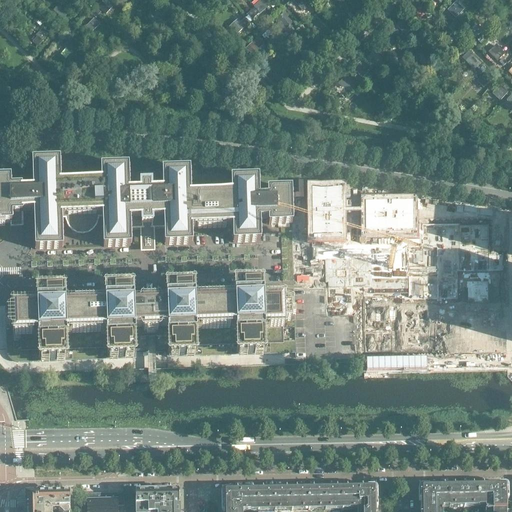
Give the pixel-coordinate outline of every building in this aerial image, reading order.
[(100,0),(95,6),(105,15),(115,5),(109,0),(100,0)] [(196,0),(190,7),(200,17),(209,7),(201,0),(196,0)] [(265,0),(261,0),(254,6),(261,14),(271,5),(265,0)] [(296,0),(290,6),(300,15),(309,6),(303,0),(296,0)] [(49,12),(59,21),(68,11),(58,2),(49,12)] [(448,19),(464,19),(464,2),(448,2),(448,19)] [(408,12),(417,22),(427,12),(417,3),(408,12)] [(142,24),(152,33),(161,23),(152,14),(142,24)] [(226,27),(236,36),(245,26),(236,17),(226,27)] [(92,32),(101,24),(95,18),(86,26),(92,32)] [(267,28),(277,37),(287,27),(277,18),(267,28)] [(28,38),(38,47),(47,37),(38,28),(28,38)] [(460,37),(470,47),(479,37),(470,28),(460,37)] [(245,47),(255,56),(265,46),(255,37),(245,47)] [(373,48),(383,57),(392,47),(383,38),(373,48)] [(57,51),(67,60),(77,50),(67,41),(57,51)] [(486,53),(496,62),(506,53),(496,43),(486,53)] [(368,60),(376,67),(383,58),(375,51),(368,60)] [(476,74),(484,66),(470,51),(462,59),(476,74)] [(190,69),(199,78),(209,68),(199,59),(190,69)] [(358,73),(363,78),(371,70),(365,65),(358,73)] [(335,82),(345,91),(355,81),(345,72),(335,82)] [(502,103),(511,113),(511,112),(511,94),(511,93),(502,103)] [(291,206),(291,199),(290,194),(290,191),(290,189),(290,188),(290,183),(258,179),(249,180),(249,177),(239,178),(239,180),(231,180),(225,181),(225,175),(196,176),(196,171),(189,171),(181,171),(181,169),(170,169),(170,172),(162,172),(128,173),(127,168),(119,168),(119,167),(119,166),(109,166),(109,168),(108,168),(106,168),(104,168),(103,168),(100,168),(100,169),(81,169),(80,161),(59,161),(51,162),(51,161),(51,159),(40,160),(40,162),(32,162),(23,163),(21,163),(8,163),(8,164),(0,164),(0,226),(4,226),(4,224),(22,223),(22,213),(34,212),(35,250),(62,249),(61,220),(67,220),(67,221),(67,223),(69,226),(69,227),(72,230),(73,231),(76,233),(77,233),(81,234),(83,234),(86,233),(88,233),(91,230),(92,230),(94,227),(95,225),(96,222),(96,220),(96,219),(102,219),(103,248),(130,247),(130,231),(140,230),(143,230),(143,231),(143,232),(143,233),(143,234),(144,234),(144,235),(145,235),(145,236),(146,236),(147,236),(148,236),(148,235),(149,235),(150,234),(150,233),(151,233),(151,232),(151,231),(150,231),(150,230),(164,229),(164,245),(191,245),(191,228),(197,228),(197,229),(226,228),(226,227),(232,227),(233,243),(260,242),(259,220),(268,220),(268,226),(291,225),(291,206)] [(340,190),(310,191),(311,260),(324,259),(324,290),(362,289),(363,352),(502,350),(501,257),(488,257),(488,223),(412,224),(412,203),(340,204),(340,190)] [(284,329),(284,321),(291,321),(291,305),(283,305),(283,298),(280,298),(279,291),(261,292),(261,284),(234,285),(234,292),(193,294),(193,287),(166,288),(166,295),(153,295),(152,295),(152,294),(151,293),(150,292),(149,292),(148,292),(147,293),(146,293),(146,294),(145,295),(145,296),(132,296),(132,289),(105,290),(105,297),(63,298),(63,291),(36,292),(37,299),(20,300),(21,307),(5,308),(6,348),(7,352),(7,353),(7,354),(7,355),(7,356),(8,357),(9,359),(10,360),(11,361),(12,361),(14,362),(16,363),(18,363),(136,359),(135,333),(166,332),(167,358),(263,355),(263,344),(281,343),(281,329),(284,329)] [(492,511),(492,505),(492,486),(477,487),(478,506),(486,506),(486,511),(492,511)] [(506,505),(506,488),(506,487),(505,487),(505,486),(504,486),(492,486),(492,505),(506,505)] [(449,507),(448,487),(434,488),(434,506),(434,511),(440,511),(440,507),(449,507)] [(463,507),(463,487),(448,487),(449,507),(463,507)] [(478,506),(477,487),(463,487),(463,507),(478,506)] [(434,506),(434,488),(422,488),(421,488),(420,488),(420,489),(420,490),(420,506),(434,506)] [(341,509),(341,489),(324,490),(324,510),(341,509)] [(358,505),(358,489),(341,489),(341,509),(358,509),(357,511),(363,511),(363,505),(358,505)] [(375,511),(375,491),(375,490),(374,489),(373,489),(358,489),(358,505),(363,505),(363,511),(375,511)] [(291,510),(290,490),(273,491),(274,511),(291,510)] [(308,510),(307,490),(290,490),(291,510),(308,510)] [(324,510),(324,490),(307,490),(308,510),(324,510)] [(240,508),(240,491),(224,492),(223,492),(223,493),(223,494),(223,511),(235,511),(235,508),(240,508)] [(257,511),(257,491),(240,491),(240,508),(235,508),(235,511),(240,511),(257,511)] [(274,511),(273,491),(257,491),(257,511),(274,511)] [(147,511),(147,493),(135,493),(135,498),(135,511),(147,511)] [(159,508),(159,504),(163,503),(163,493),(147,493),(147,511),(153,511),(153,510),(159,510),(159,508)] [(179,507),(178,493),(163,493),(163,503),(159,504),(159,508),(178,508),(178,507),(179,507)] [(117,511),(117,507),(124,507),(123,498),(123,494),(80,495),(80,499),(80,501),(83,501),(83,505),(80,505),(80,511),(117,511)] [(52,505),(51,495),(26,496),(26,508),(47,508),(49,510),(53,510),(53,505),(52,505)] [(69,511),(69,499),(69,495),(51,495),(52,505),(53,505),(53,510),(58,510),(58,511),(69,511)]
